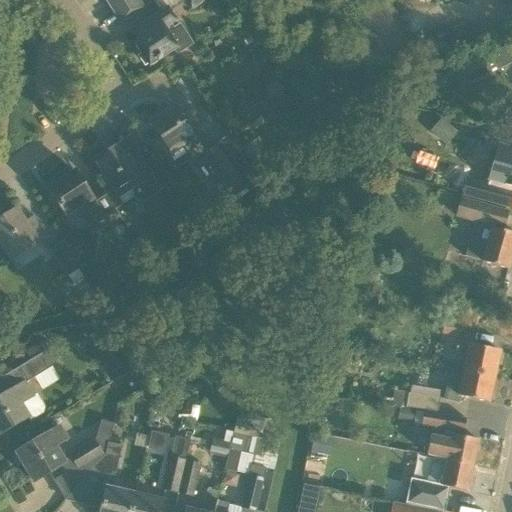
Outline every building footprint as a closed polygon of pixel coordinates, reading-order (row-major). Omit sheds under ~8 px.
[(145,8),(139,0),(103,0),(119,25),(145,8)] [(184,0),(191,10),(206,0),(184,0)] [(376,85),(423,57),(384,0),(372,0),(335,26),(376,85)] [(347,0),(353,8),(364,0),(347,0)] [(150,19),(133,30),(139,39),(133,43),(148,67),(177,49),(179,53),(193,44),(180,23),(174,27),(171,24),(176,21),(167,8),(150,19)] [(511,42),(491,53),(492,55),(499,70),(511,62),(511,42)] [(191,159),(201,153),(202,152),(184,124),(173,107),(149,123),(161,140),(152,146),(161,160),(182,146),(191,159)] [(215,144),(202,152),(201,153),(231,200),(245,191),(215,144)] [(151,177),(135,152),(124,159),(115,145),(105,151),(107,154),(94,163),(105,179),(113,193),(122,205),(133,198),(132,190),(151,177)] [(488,181),(510,187),(511,187),(511,150),(497,146),(488,181)] [(78,208),(85,219),(94,234),(119,217),(108,202),(97,185),(87,192),(74,172),(47,190),(58,206),(64,217),(78,208)] [(511,195),(511,191),(466,178),(461,196),(509,209),(511,195)] [(511,234),(502,231),(507,213),(459,199),(454,218),(473,223),(464,257),(482,261),(482,263),(507,270),(511,253),(511,234)] [(44,239),(42,236),(31,219),(24,224),(15,210),(0,219),(0,244),(10,261),(27,250),(44,239)] [(79,269),(62,242),(49,250),(66,277),(79,269)] [(397,256),(393,269),(413,275),(417,261),(397,256)] [(444,321),(442,334),(457,337),(460,324),(444,321)] [(51,368),(49,365),(58,360),(45,338),(24,351),(30,361),(18,368),(27,382),(51,368)] [(463,371),(493,377),(499,351),(469,345),(456,343),(454,354),(466,356),(463,371)] [(12,344),(12,356),(23,357),(24,345),(12,344)] [(463,371),(460,384),(447,381),(443,400),(458,403),(459,397),(488,403),(493,377),(463,371)] [(0,434),(27,418),(19,405),(32,397),(23,383),(0,397),(0,434)] [(436,413),(439,398),(438,398),(439,391),(410,386),(409,393),(393,390),(391,406),(436,413)] [(431,458),(472,467),(478,441),(459,437),(460,433),(463,433),(465,419),(445,416),(423,412),(421,426),(434,429),(433,436),(430,435),(426,455),(432,456),(431,458)] [(234,427),(233,433),(270,442),(271,436),(261,434),(265,420),(245,415),(242,429),(234,427)] [(33,482),(50,472),(64,464),(54,447),(66,440),(58,428),(16,453),(33,482)] [(148,430),(144,446),(161,451),(166,435),(148,430)] [(177,494),(185,461),(188,446),(189,446),(189,444),(174,441),(170,458),(169,458),(162,490),(177,494)] [(101,455),(93,442),(69,456),(77,470),(101,455)] [(104,456),(88,471),(88,472),(110,477),(114,477),(121,447),(119,446),(107,443),(104,456)] [(259,458),(256,471),(249,469),(248,476),(240,508),(255,511),(263,479),(268,460),(259,458)] [(467,492),(472,467),(431,458),(426,482),(426,483),(440,486),(447,488),(449,489),(467,492)] [(177,494),(193,497),(200,464),(185,461),(177,494)] [(410,478),(404,504),(437,511),(441,511),(443,511),(449,489),(447,488),(440,486),(426,484),(426,483),(426,482),(410,478)] [(303,486),(298,510),(307,511),(315,511),(320,489),(303,486)] [(126,511),(131,494),(108,488),(105,488),(101,509),(99,511),(126,511)] [(213,511),(216,502),(219,492),(206,489),(204,499),(200,511),(192,511),(186,510),(185,511),(213,511)] [(126,511),(159,511),(163,501),(131,494),(126,511)] [(226,511),(228,505),(216,502),(213,511),(226,511)] [(436,511),(437,511),(404,504),(392,502),(389,511),(436,511)]
